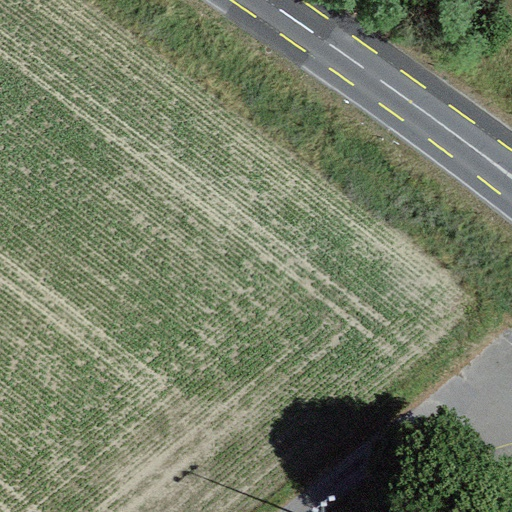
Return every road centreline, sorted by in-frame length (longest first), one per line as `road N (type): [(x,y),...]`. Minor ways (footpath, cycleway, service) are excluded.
road 1 (secondary): [(511,177),(265,0)]
road 2 (track): [(310,511),(468,387),(511,424)]
